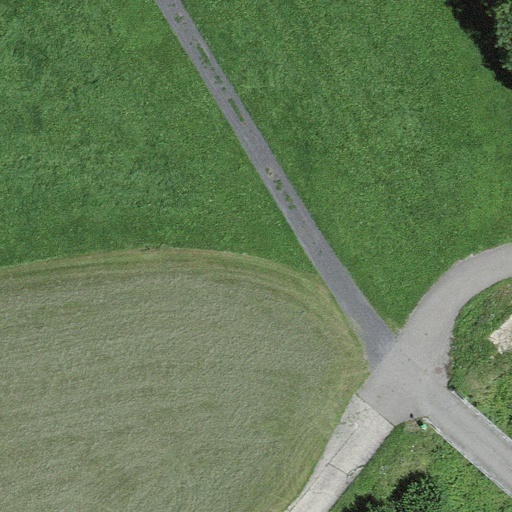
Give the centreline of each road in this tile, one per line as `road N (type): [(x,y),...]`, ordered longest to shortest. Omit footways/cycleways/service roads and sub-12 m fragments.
road 1 (track): [(145,0),(378,350),(408,377)]
road 2 (track): [(408,377),(309,511)]
road 3 (track): [(408,377),(443,308),(476,277),(511,263)]
road 4 (unclassified): [(408,377),(511,469)]
